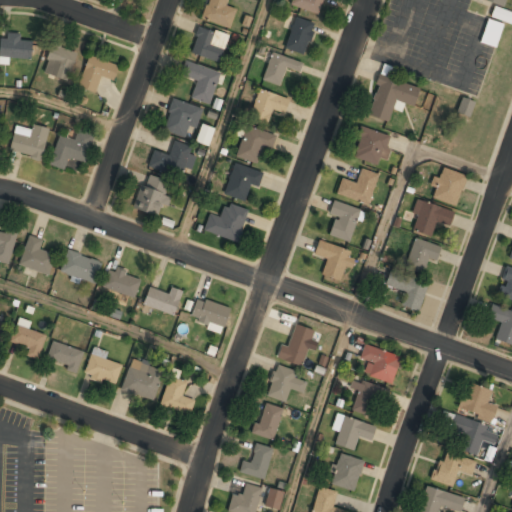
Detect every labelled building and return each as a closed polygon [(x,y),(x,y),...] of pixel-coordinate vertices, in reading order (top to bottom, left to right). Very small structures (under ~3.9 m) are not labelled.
[(207,0),(201,19),(229,28),(235,9),(226,6),(228,0),(207,0)] [(290,0),(289,4),(317,15),(323,0),(290,0)] [(510,23),(511,17),(511,13),(494,7),(490,16),(510,23)] [(304,55),(314,24),(286,15),(283,26),(291,29),(284,48),(304,55)] [(494,47),(503,25),(491,21),(482,42),(494,47)] [(218,63),(227,37),(198,27),(189,53),(218,63)] [(0,35),(0,59),(31,59),(32,42),(20,41),(20,35),(0,35)] [(41,72),(67,82),(78,53),(52,43),(41,72)] [(279,87),(286,68),(299,72),(302,63),(272,51),(261,80),(279,87)] [(78,89),(95,93),(99,77),(113,81),(118,64),(86,56),(78,89)] [(190,99),(209,105),(219,73),(185,61),(181,75),(196,81),(190,99)] [(367,115),(387,121),(395,100),(413,106),(419,89),(380,76),(367,115)] [(288,100),(260,88),(247,116),(267,124),(273,110),(282,114),(288,100)] [(469,117),(474,102),(462,97),(456,112),(469,117)] [(196,129),(202,108),(171,100),(162,132),(185,138),(188,127),(196,129)] [(9,154),(42,160),(47,130),(14,124),(9,154)] [(262,147),(271,150),(276,135),(245,125),(235,157),(256,164),(262,147)] [(198,141),(206,144),(210,128),(201,126),(198,141)] [(389,135),(360,127),(353,158),(382,165),(389,135)] [(58,136),(49,165),(64,170),(68,159),(84,164),(93,137),(69,130),(66,139),(58,136)] [(153,150),(148,167),(183,178),(192,148),(172,142),(168,155),(153,150)] [(257,188),(262,173),(233,163),(223,194),(244,201),(250,185),(257,188)] [(439,178),(433,176),(429,186),(435,188),(432,198),(455,206),(466,176),(443,167),(439,178)] [(378,174),(360,168),(356,182),(341,178),(336,195),(368,205),(378,174)] [(133,208),(159,217),(171,183),(145,174),(133,208)] [(409,231),(431,237),(435,225),(448,229),(453,211),(418,201),(409,231)] [(350,243),(360,209),(332,202),(328,216),(335,217),(329,237),(350,243)] [(220,217),(208,214),(203,232),(237,242),(247,209),(224,203),(220,217)] [(43,241),(28,236),(17,265),(48,276),(55,255),(40,250),(43,241)] [(423,273),(427,259),(436,262),(440,247),(413,238),(404,267),(423,273)] [(341,283),(352,253),(318,241),(313,255),(326,260),(320,275),(341,283)] [(93,285),(101,263),(67,250),(59,272),(93,285)] [(141,283),(113,265),(102,283),(129,301),(141,283)] [(511,269),(506,267),(496,295),(511,300),(511,269)] [(405,293),(401,305),(418,312),(427,284),(389,271),(384,286),(405,293)] [(168,294),(148,288),(143,306),(174,315),(181,290),(170,287),(168,294)] [(189,321),(222,331),(230,307),(196,297),(189,321)] [(494,340),(511,345),(511,312),(490,305),(486,319),(500,323),(494,340)] [(29,323),(16,319),(9,343),(28,349),(26,357),(38,360),(45,335),(27,330),(29,323)] [(276,359),(301,367),(313,331),(295,325),(288,347),(281,344),(276,359)] [(45,356),(71,374),(82,358),(56,340),(45,356)] [(391,384),(400,357),(364,345),(359,359),(368,363),(363,375),(391,384)] [(83,375),(114,386),(121,366),(101,359),(103,354),(92,350),(83,375)] [(131,359),(120,390),(152,402),(163,371),(131,359)] [(286,402),(289,390),(302,394),(306,382),(294,379),(296,371),(274,365),(266,397),(286,402)] [(159,406),(188,416),(194,400),(182,396),(187,382),(169,376),(159,406)] [(386,390),(352,378),(349,389),(357,392),(351,410),(376,419),(386,390)] [(456,409),(490,422),(496,406),(487,402),(491,392),(467,382),(456,409)] [(273,440),(282,408),(263,403),(253,435),(273,440)] [(357,438),(370,442),(375,426),(336,414),(331,430),(339,433),(335,445),(353,451),(357,438)] [(459,450),(476,456),(482,440),(492,444),(497,432),(454,416),(449,430),(464,436),(459,450)] [(272,448),(255,444),(250,463),(242,461),(238,473),(264,480),(272,448)] [(470,476),(474,463),(443,451),(432,481),(452,488),(458,471),(470,476)] [(363,461),(339,453),(329,483),(353,491),(363,461)] [(231,494),(226,511),(254,511),(261,488),(245,483),(241,496),(231,494)] [(311,511),(345,511),(346,509),(333,507),(336,491),(317,486),(311,511)] [(417,511),(438,511),(440,507),(455,511),(459,511),(463,499),(426,486),(417,511)] [(278,509),(283,492),(269,488),(264,506),(278,509)]
